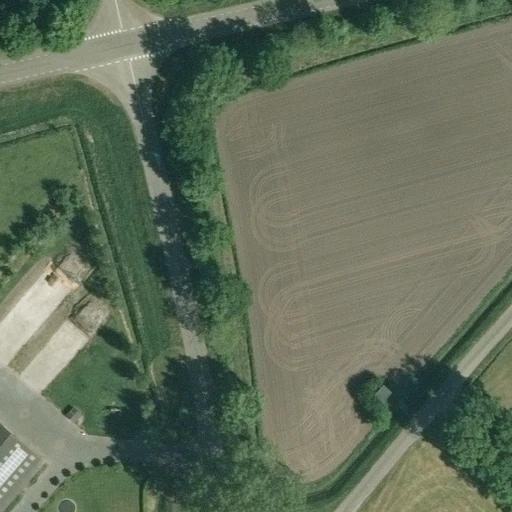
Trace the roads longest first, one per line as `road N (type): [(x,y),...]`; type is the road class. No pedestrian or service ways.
road 1 (unclassified): [(210,511),(210,440),(198,373),(123,45)]
road 2 (unclassified): [(344,511),(511,321)]
road 3 (tertiary): [(123,45),(309,0)]
road 4 (tertiary): [(0,76),(123,45)]
